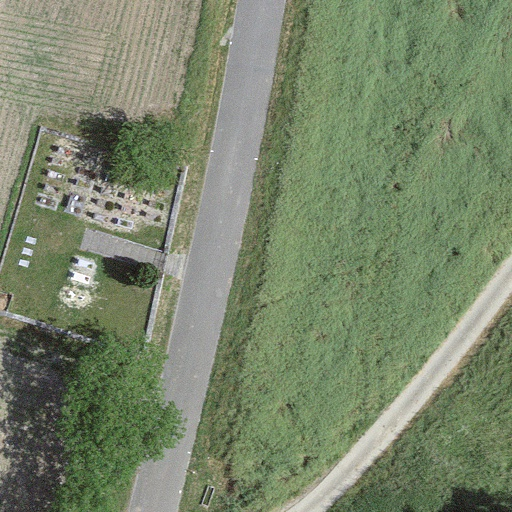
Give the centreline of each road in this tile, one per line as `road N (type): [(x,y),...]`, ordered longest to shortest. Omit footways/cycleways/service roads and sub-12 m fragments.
road 1 (tertiary): [(149,511),(226,196),(257,0)]
road 2 (track): [(291,511),(385,434),(511,267)]
